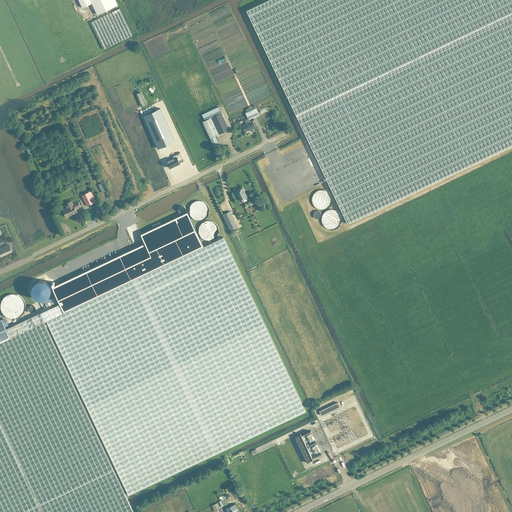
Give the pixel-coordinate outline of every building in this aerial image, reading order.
[(117,5),(114,0),(77,0),(82,8),(89,5),(92,3),(97,14),(108,9),(110,8),(117,5)] [(511,145),(511,0),(268,0),(246,11),(347,223),(511,145)] [(132,35),(119,8),(90,22),(103,49),(132,35)] [(195,40),(213,32),(211,28),(193,35),(195,40)] [(197,42),(199,46),(216,39),(214,35),(197,42)] [(90,39),(95,50),(99,48),(94,37),(90,39)] [(200,52),(218,44),(217,42),(199,50),(200,52)] [(243,42),(225,49),(227,54),(245,47),(243,42)] [(203,57),(220,49),(219,46),(201,54),(203,57)] [(205,76),(188,83),(190,87),(206,80),(205,76)] [(142,107),(147,104),(142,92),(136,94),(142,107)] [(160,108),(144,115),(158,149),(174,142),(160,108)] [(259,114),(256,108),(246,113),(249,119),(259,114)] [(204,121),(212,138),(216,136),(229,130),(221,113),(207,120),(204,121)] [(245,121),(246,124),(242,126),(245,132),(252,129),(256,128),(252,121),(250,122),(248,119),(245,121)] [(170,168),(180,163),(179,161),(182,159),(180,153),(173,156),(174,158),(167,162),(170,168)] [(240,201),(247,197),(243,188),(235,192),(240,201)] [(94,203),(89,192),(81,196),(86,206),(94,203)] [(65,204),(67,208),(63,210),(66,217),(77,212),(75,209),(80,206),(77,201),(72,203),(71,201),(65,204)] [(59,304),(40,313),(43,321),(45,321),(203,246),(187,212),(140,234),(145,243),(51,287),(59,304)] [(237,226),(230,212),(223,215),(229,229),(237,226)] [(203,246),(45,321),(128,497),(305,411),(223,237),(203,246)] [(0,246),(0,252),(1,255),(12,249),(9,243),(0,246)] [(52,294),(44,297),(49,308),(57,304),(52,294)] [(26,302),(28,313),(37,311),(34,300),(26,302)] [(133,511),(113,470),(40,313),(6,329),(2,319),(0,319),(0,511),(133,511)] [(319,411),(321,416),(339,407),(337,402),(319,411)] [(365,425),(357,426),(357,435),(365,435),(365,425)] [(300,432),(302,436),(311,432),(309,428),(300,432)] [(307,447),(301,436),(300,433),(300,434),(295,437),(295,436),(294,437),(307,463),(307,462),(312,460),(313,460),(312,458),(307,447)] [(317,455),(321,453),(320,450),(311,455),(313,459),(318,457),(317,455)] [(209,511),(219,506),(216,501),(207,506),(209,511)]
